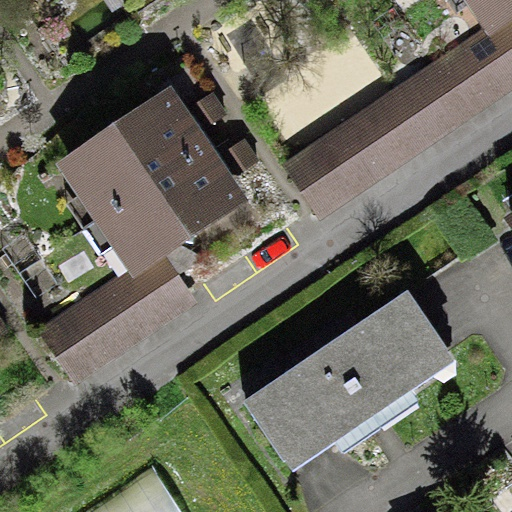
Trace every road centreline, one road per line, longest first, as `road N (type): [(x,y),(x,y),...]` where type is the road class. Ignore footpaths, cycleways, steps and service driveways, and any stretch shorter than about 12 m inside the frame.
road 1 (residential): [(511,136),(0,479)]
road 2 (residential): [(511,415),(369,511)]
